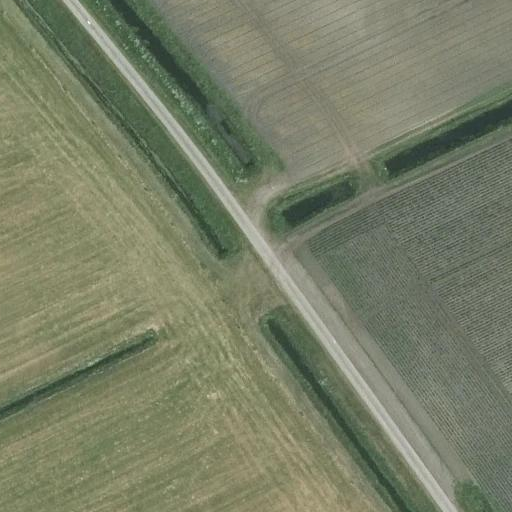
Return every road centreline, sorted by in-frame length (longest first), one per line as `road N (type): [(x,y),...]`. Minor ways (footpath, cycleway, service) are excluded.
road 1 (unclassified): [(448,511),(198,160),(67,0)]
road 2 (track): [(237,213),(511,83)]
